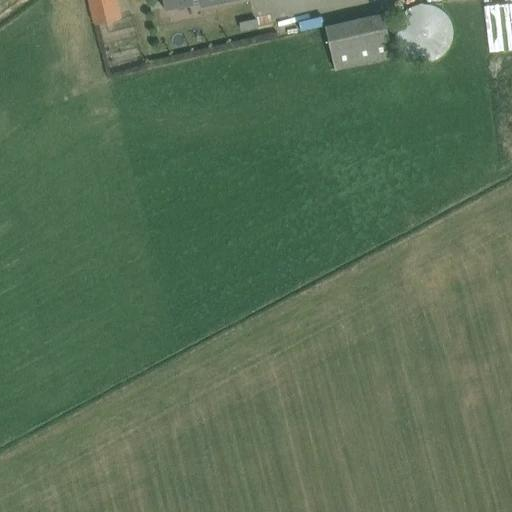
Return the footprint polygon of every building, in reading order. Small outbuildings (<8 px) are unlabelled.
[(89,0),(92,9),(96,23),(122,18),(116,0),(89,0)] [(201,8),(239,0),(162,0),(165,10),(200,3),(201,8)] [(351,64),(409,51),(400,8),(342,21),(351,64)] [(256,18),(239,22),(241,30),(258,27),(256,18)] [(444,40),(450,51),(465,42),(458,31),(444,40)]
